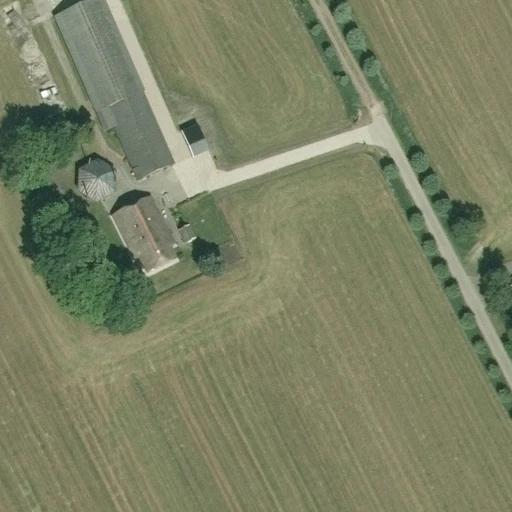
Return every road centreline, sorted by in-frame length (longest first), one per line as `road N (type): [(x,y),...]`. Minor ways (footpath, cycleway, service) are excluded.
road 1 (unclassified): [(511,379),(380,126)]
road 2 (track): [(315,0),(380,126)]
